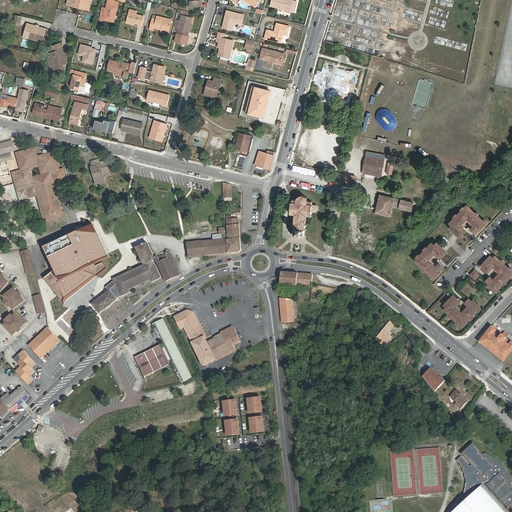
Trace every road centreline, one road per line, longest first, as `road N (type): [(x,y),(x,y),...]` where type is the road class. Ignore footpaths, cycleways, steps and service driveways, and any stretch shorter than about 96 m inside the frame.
road 1 (primary): [(462,347),(360,270),(273,254)]
road 2 (primary): [(275,267),(357,279),(456,354)]
road 3 (primary): [(249,254),(175,284),(86,357)]
road 4 (secondary): [(326,0),(277,173)]
road 5 (residential): [(170,161),(0,122)]
road 6 (secondary): [(275,348),(293,511)]
road 7 (primary): [(110,349),(187,287),(231,268),(248,270)]
road 8 (residential): [(197,62),(70,29),(68,20)]
road 9 (residential): [(277,173),(331,186),(341,199),(330,250)]
road 10 (residential): [(78,429),(131,404),(110,349)]
